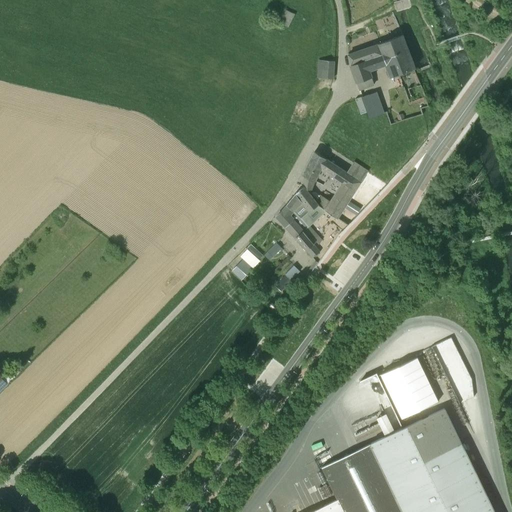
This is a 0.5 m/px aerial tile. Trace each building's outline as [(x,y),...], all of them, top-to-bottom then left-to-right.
[(280,19),(289,24),(294,14),(285,9),(280,19)] [(348,55),(350,66),(382,54),(384,62),(395,58),(401,74),(414,70),(414,69),(415,69),(414,65),(419,63),(417,57),(411,59),(403,35),(348,55)] [(350,66),(357,84),(372,78),(370,72),(385,67),(390,79),(401,74),(395,58),(384,62),(382,54),(350,66)] [(334,61),(319,60),(317,78),(332,79),(334,61)] [(360,114),(366,113),(368,112),(363,97),(355,99),(360,114)] [(384,125),(359,116),(350,141),(375,150),(384,125)] [(384,155),(390,137),(384,135),(378,153),(384,155)] [(324,210),(329,213),(337,219),(361,182),(314,152),(302,175),(304,176),(304,187),(310,195),(310,194),(315,182),(321,171),(341,184),(330,201),(320,195),(316,201),(316,202),(318,206),(324,210)] [(309,213),(318,206),(316,202),(316,201),(310,194),(310,195),(304,187),(297,193),(296,194),(287,204),(293,212),(296,215),(298,217),(300,220),(301,219),(308,212),(309,213)] [(307,228),(300,220),(298,217),(296,215),(293,212),(287,204),(276,217),(285,226),(293,219),(303,232),(307,228)] [(295,238),(303,232),(293,219),(285,226),(295,238)] [(303,232),(314,245),(317,242),(315,239),(318,236),(310,226),(309,227),(301,219),(300,220),(307,228),(303,232)] [(320,252),(314,245),(303,232),(295,238),(313,258),(320,252)] [(282,249),(276,243),(267,252),(273,257),(282,249)] [(281,289),(299,271),(293,265),(285,274),(286,275),(276,284),(281,289)] [(242,280),(246,275),(237,266),(232,271),(242,280)] [(252,273),(245,279),(250,286),(258,280),(252,273)] [(10,291),(1,300),(5,304),(14,295),(10,291)] [(450,336),(432,345),(444,369),(462,360),(450,336)] [(416,358),(380,376),(401,419),(437,401),(416,358)] [(494,511),(446,408),(373,442),(405,511),(494,511)] [(405,511),(373,442),(321,467),(338,501),(342,511),(405,511)] [(342,511),(338,501),(315,511),(342,511)]
